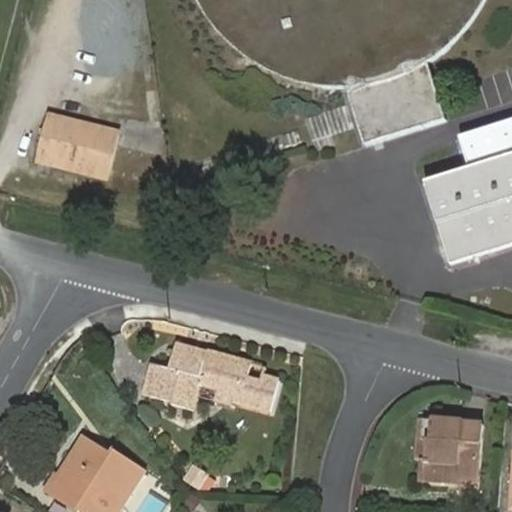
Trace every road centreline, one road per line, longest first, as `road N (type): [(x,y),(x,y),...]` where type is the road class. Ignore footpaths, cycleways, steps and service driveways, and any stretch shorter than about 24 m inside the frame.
road 1 (residential): [(394,344),(76,264)]
road 2 (residential): [(394,344),(341,460),(337,511)]
road 3 (residential): [(76,264),(0,395)]
road 4 (residential): [(511,375),(394,344)]
